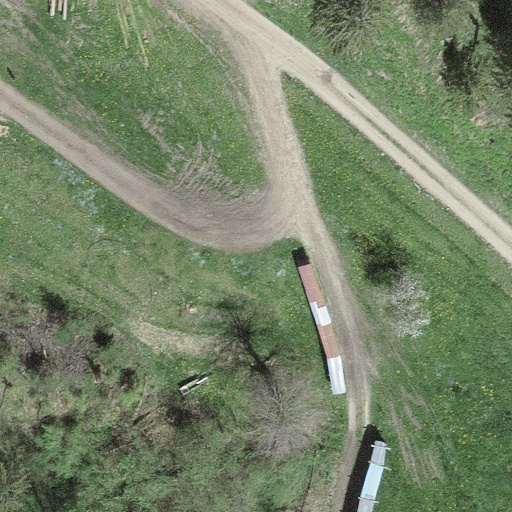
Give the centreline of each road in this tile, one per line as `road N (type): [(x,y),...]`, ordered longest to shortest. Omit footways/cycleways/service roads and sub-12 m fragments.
road 1 (track): [(262,44),(330,284),(349,390),(346,511)]
road 2 (track): [(203,0),(345,102),(511,254)]
